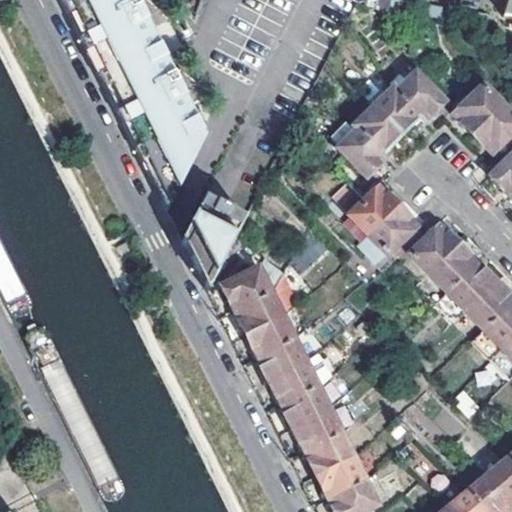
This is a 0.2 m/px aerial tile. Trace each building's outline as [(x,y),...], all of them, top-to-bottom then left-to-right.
[(57,0),(141,166),(153,190),(177,178),(170,165),(190,155),(201,133),(189,109),(211,98),(179,72),(173,75),(152,32),(170,23),(145,0),(57,0)] [(511,0),(347,0),(353,4),(355,0),(507,0),(504,14),(511,15),(511,0)] [(487,12),(469,8),(469,26),(487,27),(487,12)] [(416,76),(396,95),(424,124),(443,107),(445,105),(416,76)] [(507,103),(488,83),(483,88),(502,108),(507,103)] [(502,108),(483,88),(463,105),(453,117),(472,137),(502,108)] [(377,107),(374,110),(402,140),(414,127),(418,130),(424,124),(396,95),(394,91),(377,107)] [(359,109),(366,117),(374,110),(377,107),(369,98),(359,109)] [(491,157),(511,136),(511,118),(502,108),(472,137),(491,157)] [(354,129),(358,132),(385,161),(386,161),(392,155),(389,152),(402,140),(374,110),(366,117),(354,129)] [(366,180),(368,178),(384,162),(385,161),(358,132),(338,151),(366,180)] [(204,140),(201,133),(190,155),(170,165),(177,178),(153,190),(166,215),(204,140)] [(510,200),(511,197),(511,158),(490,179),(510,200)] [(350,218),(369,238),(399,210),(382,192),(379,190),(365,203),(351,216),(350,218)] [(351,216),(365,203),(358,196),(344,209),(351,216)] [(242,222),(203,202),(195,217),(181,245),(205,294),(242,222)] [(412,224),(399,210),(369,238),(387,257),(378,266),(383,271),(397,258),(405,251),(399,245),(416,228),(412,224)] [(460,247),(440,227),(427,239),(410,256),(405,251),(397,258),(421,284),(429,276),(460,247)] [(448,296),(478,266),(460,247),(429,276),(448,296)] [(258,273),(271,299),(280,283),(282,279),(266,264),(258,273)] [(448,296),(465,314),(496,285),(478,266),(448,296)] [(222,290),(234,316),(271,299),(258,273),(222,290)] [(294,309),(280,283),(271,299),(281,320),(294,309)] [(465,314),(484,334),(511,306),(511,301),(496,285),(465,314)] [(234,316),(246,338),(281,320),(271,299),(234,316)] [(511,306),(484,334),(502,353),(511,342),(511,306)] [(281,320),(294,345),(307,334),(294,309),(281,320)] [(246,338),(258,362),(294,345),(281,320),(246,338)] [(511,342),(502,353),(511,362),(511,342)] [(270,386),(305,369),(294,345),(258,362),(270,386)] [(270,386),(282,410),(317,392),(305,369),(270,386)] [(282,410),(294,433),(329,416),(317,392),(282,410)] [(453,403),(468,417),(479,406),(464,392),(453,403)] [(294,433),(306,457),(340,439),(329,416),(294,433)] [(306,457),(317,480),(352,462),(340,439),(306,457)] [(511,459),(511,457),(511,439),(501,448),(511,459)] [(0,511),(40,511),(9,451),(0,463),(0,511)] [(511,466),(508,461),(488,478),(511,505),(511,466)] [(329,504),(364,486),(352,462),(317,480),(329,504)] [(511,505),(488,478),(467,495),(482,511),(510,511),(511,511),(511,505)] [(364,486),(329,504),(333,511),(375,511),(376,511),(364,486)] [(482,511),(467,495),(447,511),(446,511),(482,511)]
